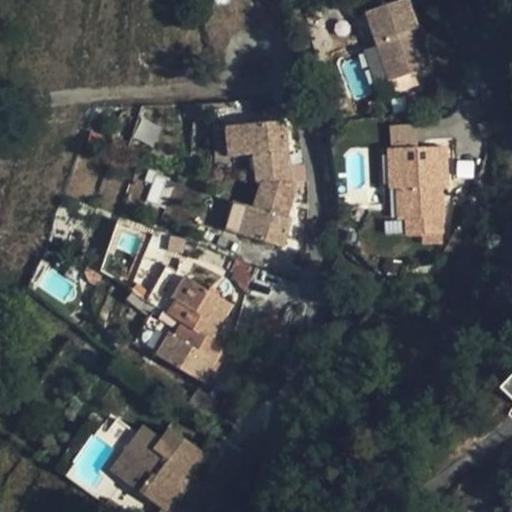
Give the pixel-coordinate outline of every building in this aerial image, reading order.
[(431,67),(409,0),(401,0),(366,12),(389,81),(431,67)] [(145,111),(130,154),(145,159),(160,115),(145,111)] [(259,181),(264,182),(292,184),(286,122),(227,129),(230,157),(255,154),(259,181)] [(399,220),(406,219),(422,219),(423,235),(443,234),(443,218),(444,218),(443,187),(448,187),(447,146),(389,148),(391,190),(398,189),(399,220)] [(297,184),(292,184),(264,182),(255,209),(235,203),(227,230),(284,247),(292,221),(287,219),(297,184)] [(422,219),(406,219),(407,235),(423,235),(422,219)] [(326,284),(347,295),(353,298),(366,274),(340,259),(326,284)] [(167,265),(156,285),(225,299),(167,265)] [(146,301),(183,324),(193,330),(213,339),(234,305),(225,299),(156,285),(146,301)] [(338,318),(353,298),(347,295),(332,315),(338,318)] [(193,330),(183,324),(176,337),(185,342),(193,330)] [(446,351),(455,329),(449,324),(434,341),(446,351)] [(466,336),(455,329),(446,351),(451,354),(466,336)] [(213,339),(193,330),(185,342),(176,337),(170,333),(157,356),(204,384),(225,347),(213,339)] [(199,391),(188,408),(209,422),(220,405),(199,391)] [(146,426),(126,452),(139,461),(124,481),(165,511),(180,492),(175,488),(189,469),(194,472),(207,454),(172,427),(164,439),(146,426)] [(111,472),(124,481),(139,461),(126,452),(111,472)] [(197,475),(194,472),(189,469),(175,488),(180,492),(183,494),(197,475)]
